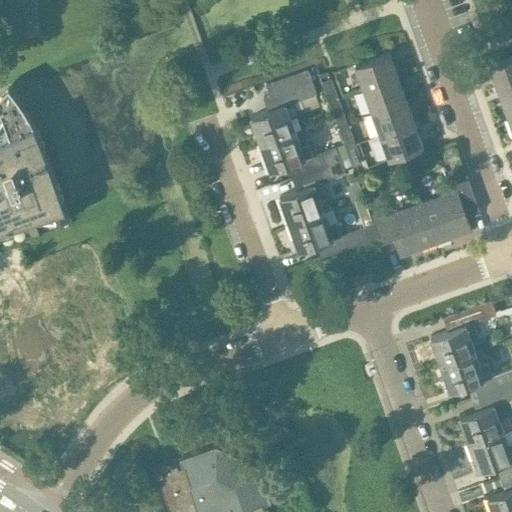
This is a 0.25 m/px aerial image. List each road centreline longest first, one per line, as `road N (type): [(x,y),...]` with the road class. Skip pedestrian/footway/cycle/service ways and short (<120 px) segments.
road 1 (residential): [(53,511),(131,397),(283,336)]
road 2 (residential): [(511,251),(421,0)]
road 3 (residential): [(283,336),(206,118)]
road 4 (residential): [(363,304),(438,511)]
road 5 (residential): [(363,304),(511,253)]
